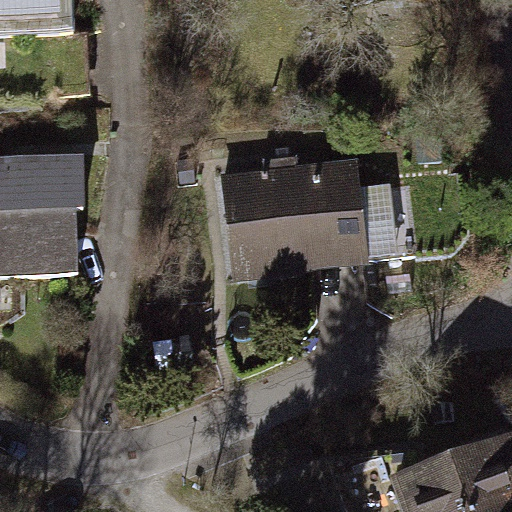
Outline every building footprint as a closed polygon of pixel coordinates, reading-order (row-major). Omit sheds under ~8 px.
[(0,0),(0,36),(78,32),(77,0),(0,0)] [(304,0),(327,17),(402,0),(304,0)] [(0,279),(83,274),(80,157),(0,160),(0,279)] [(369,268),(356,163),(220,177),(231,283),(369,268)] [(369,189),(373,257),(401,256),(397,187),(369,189)] [(511,511),(511,435),(392,477),(403,511),(511,511)]
